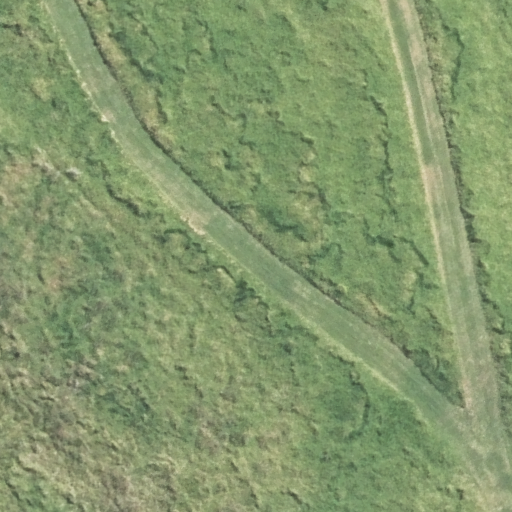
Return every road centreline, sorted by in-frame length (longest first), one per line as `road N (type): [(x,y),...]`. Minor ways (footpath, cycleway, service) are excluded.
road 1 (track): [(55,0),(102,90),(179,191),(436,405)]
road 2 (track): [(511,485),(395,0)]
